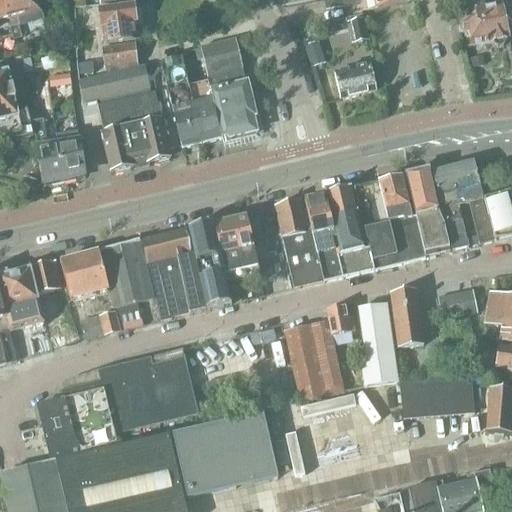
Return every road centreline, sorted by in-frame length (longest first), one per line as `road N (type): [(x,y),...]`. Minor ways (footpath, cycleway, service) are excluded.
road 1 (residential): [(511,259),(117,346),(32,383),(0,423)]
road 2 (secondary): [(312,173),(0,246)]
road 3 (residential): [(511,453),(265,511)]
road 4 (secondary): [(511,137),(461,139),(312,173)]
road 5 (residential): [(312,173),(286,72),(253,0)]
